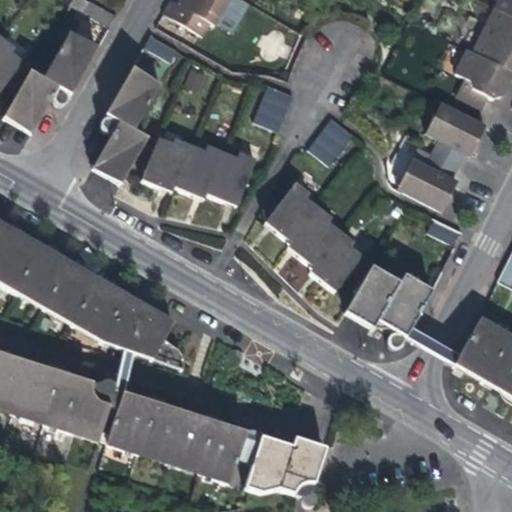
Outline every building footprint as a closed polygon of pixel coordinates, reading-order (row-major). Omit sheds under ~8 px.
[(213,26),(227,0),(180,0),(178,5),(170,1),(163,15),(200,36),(208,23),(213,26)] [(511,0),(499,0),(494,11),(511,19),(511,0)] [(108,29),(115,17),(89,2),(82,14),(108,29)] [(511,19),(494,11),(472,55),(511,74),(511,19)] [(69,97),(97,50),(68,34),(41,81),(29,74),(2,120),(30,137),(57,90),(69,97)] [(168,66),(177,51),(150,36),(142,51),(168,66)] [(0,91),(22,63),(10,54),(13,50),(0,40),(0,91)] [(491,100),(500,99),(505,89),(511,74),(472,55),(466,52),(454,75),(465,81),(456,99),(481,111),(487,98),(491,100)] [(132,70),(104,117),(117,124),(90,170),(120,187),(146,141),(133,134),(160,86),(132,70)] [(278,134),(293,98),(268,88),(253,123),(278,134)] [(425,136),(437,142),(464,156),(469,159),(477,144),(485,129),(440,106),(425,136)] [(352,136),(332,121),(308,151),(328,167),(352,136)] [(158,142),(141,182),(171,195),(173,189),(203,201),(206,195),(236,207),(256,162),(239,154),(236,160),(207,148),(204,154),(175,141),(172,147),(158,142)] [(451,182),(464,156),(437,142),(424,168),(451,182)] [(451,182),(424,168),(412,162),(397,190),(442,213),(450,198),(456,185),(451,182)] [(294,185),(263,224),(290,245),(286,250),(312,269),(308,274),(334,294),(361,259),(350,250),(353,245),(327,225),(330,220),(304,201),(308,196),(294,185)] [(454,248),(461,235),(434,221),(427,234),(454,248)] [(0,286),(105,346),(180,370),(181,361),(181,358),(179,353),(178,351),(175,348),(165,342),(175,325),(0,224),(0,286)] [(498,281),(511,288),(511,258),(510,257),(498,281)] [(372,331),(377,324),(399,285),(382,276),(371,269),(344,315),(372,331)] [(403,278),(399,285),(377,324),(404,340),(431,294),(403,278)] [(453,367),(511,400),(511,337),(480,320),(453,367)] [(293,449),(232,430),(115,392),(115,389),(113,384),(109,382),(106,382),(94,385),(0,356),(0,412),(261,495),(276,491),(303,500),(303,503),(304,506),(306,508),(309,509),(311,508),(314,507),(315,505),(317,503),(316,499),(315,497),(313,495),(310,494),(324,451),(296,441),(293,449)] [(353,410),(371,420),(375,412),(353,400),(348,408),(353,410)]
